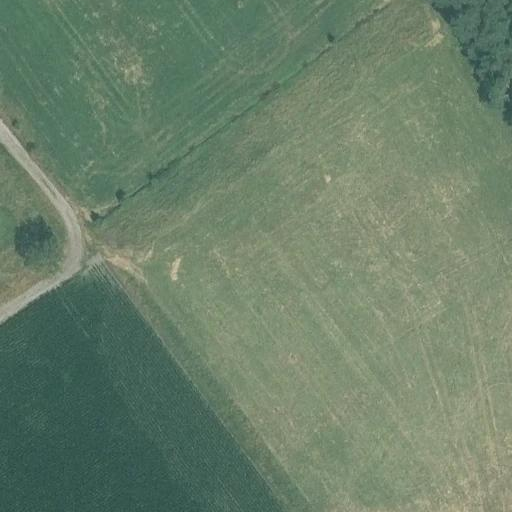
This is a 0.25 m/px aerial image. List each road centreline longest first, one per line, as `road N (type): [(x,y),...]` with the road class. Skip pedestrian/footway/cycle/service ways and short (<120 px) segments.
road 1 (track): [(81,239),(403,0)]
road 2 (track): [(0,128),(81,239),(0,299)]
